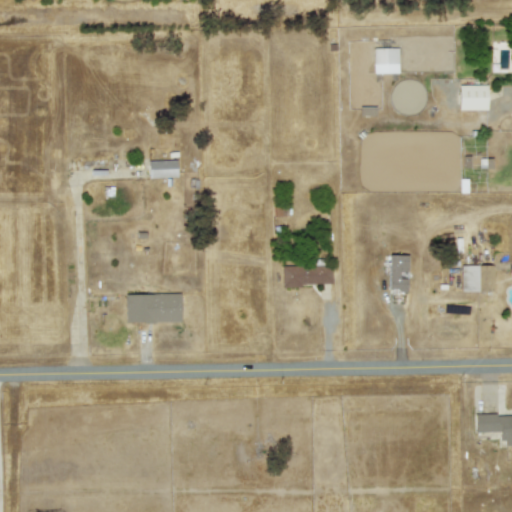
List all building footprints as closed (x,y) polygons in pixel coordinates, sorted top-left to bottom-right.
[(396,48),(372,48),(372,73),(397,72),(396,48)] [(472,78),(458,78),(457,120),(475,120),(476,109),(485,110),(486,85),(471,85),(472,78)] [(176,177),(175,160),(146,161),(147,178),(176,177)] [(387,291),(406,291),(406,255),(387,255),(387,291)] [(330,284),(330,262),(280,264),(280,286),(330,284)] [(460,292),(479,292),(492,292),(492,266),(460,265),(460,292)] [(123,322),(179,322),(178,293),(123,294),(123,322)] [(511,414),(473,415),(473,432),(500,432),(500,446),(511,445),(511,414)]
